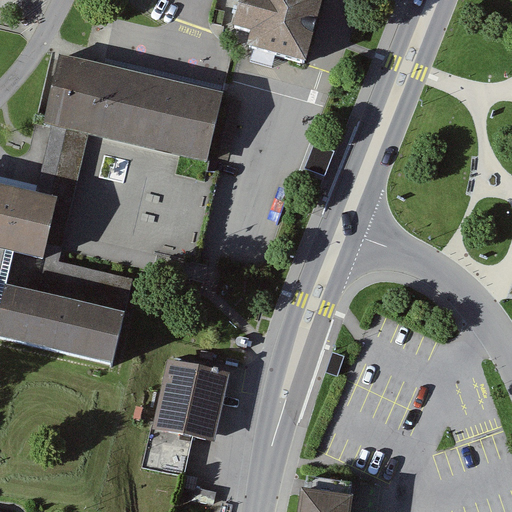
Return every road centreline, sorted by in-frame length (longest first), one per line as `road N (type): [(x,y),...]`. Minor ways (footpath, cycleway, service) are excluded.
road 1 (secondary): [(342,229),(293,362),(259,511)]
road 2 (secondary): [(433,0),(342,229)]
road 3 (residential): [(342,229),(430,263),(477,303),(511,356)]
